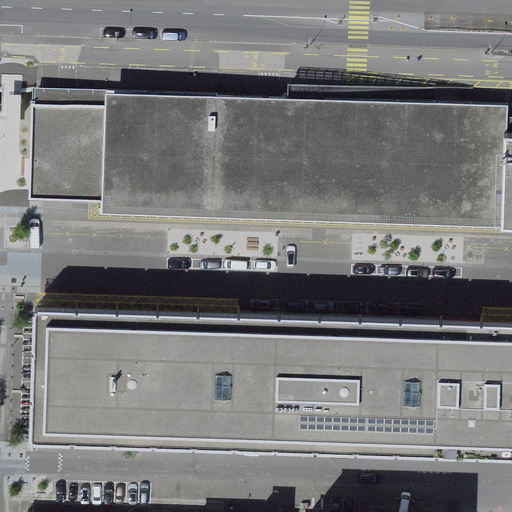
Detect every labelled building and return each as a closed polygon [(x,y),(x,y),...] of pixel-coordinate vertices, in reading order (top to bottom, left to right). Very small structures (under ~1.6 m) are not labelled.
[(13,91),(2,91),(4,117),(15,116),(13,91)] [(100,200),(284,206),(288,107),(94,101),(93,115),(65,114),(31,113),(29,192),(100,194),(100,200)] [(288,107),(284,206),(502,214),(504,137),(506,115),(288,107)] [(511,137),(504,137),(502,214),(511,214),(511,137)] [(511,321),(34,310),(31,440),(511,452),(511,321)]
